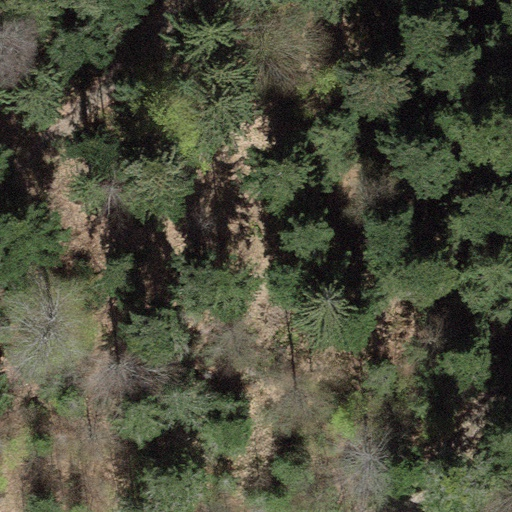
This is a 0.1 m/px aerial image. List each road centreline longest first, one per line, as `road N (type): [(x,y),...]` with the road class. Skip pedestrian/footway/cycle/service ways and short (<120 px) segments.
road 1 (track): [(183,0),(0,154)]
road 2 (track): [(511,376),(402,511)]
